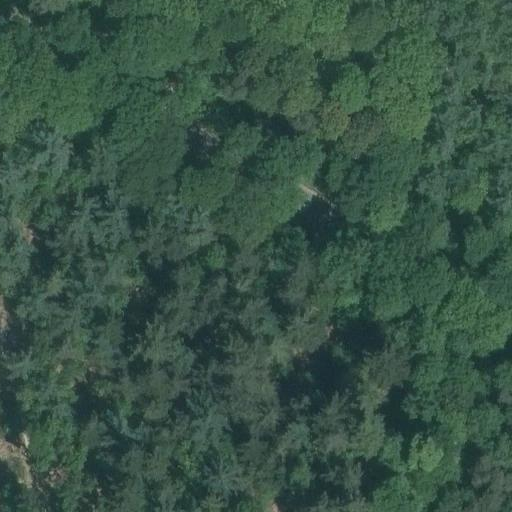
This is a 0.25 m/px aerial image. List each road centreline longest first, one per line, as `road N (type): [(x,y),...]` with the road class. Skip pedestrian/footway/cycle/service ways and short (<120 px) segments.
road 1 (unclassified): [(511,320),(0,23)]
road 2 (track): [(387,250),(395,511)]
